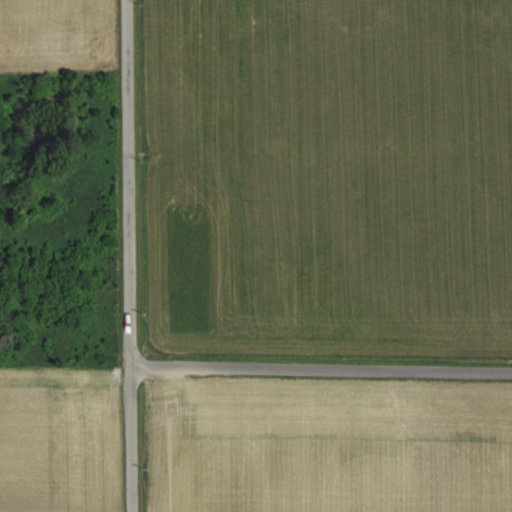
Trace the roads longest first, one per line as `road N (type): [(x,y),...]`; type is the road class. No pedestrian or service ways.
road 1 (residential): [(132,511),(128,0)]
road 2 (residential): [(511,373),(130,367)]
